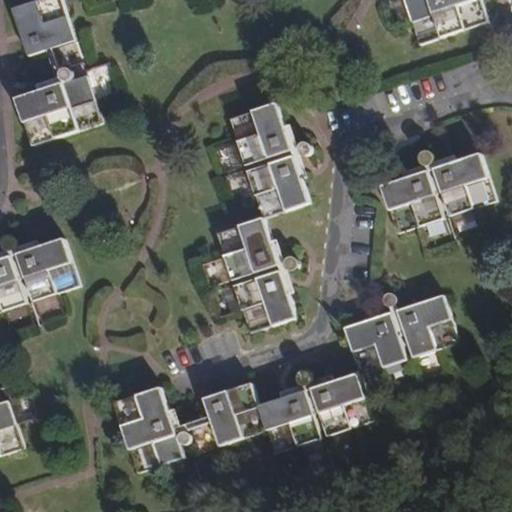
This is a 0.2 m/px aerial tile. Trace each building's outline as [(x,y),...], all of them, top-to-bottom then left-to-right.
[(76,43),(62,0),(47,0),(15,11),(30,58),(47,53),(54,51),(76,43)] [(455,0),(405,0),(421,47),(466,32),(455,0)] [(480,0),(455,0),(466,32),(489,25),(480,0)] [(54,51),(47,53),(58,87),(65,85),(63,76),(54,51)] [(65,73),(63,76),(65,85),(74,82),(76,80),(76,78),(76,75),(73,73),(69,72),(65,73)] [(65,85),(58,87),(20,100),(33,147),(103,126),(88,79),(74,82),(65,85)] [(270,159),(293,151),(278,106),(234,121),(248,166),(270,159)] [(304,146),(300,149),(302,156),(305,157),(308,158),(312,156),(314,152),(312,147),(308,145),(304,146)] [(300,149),(293,151),(270,159),(272,165),(295,159),(302,156),(300,149)] [(426,167),(428,168),(435,166),(437,163),(436,159),(434,156),(429,155),(426,156),(424,159),(424,163),(426,167)] [(437,171),(445,195),(453,219),(498,204),(483,155),(437,171)] [(295,159),(272,165),(250,173),(265,221),(310,206),(295,159)] [(428,168),(430,173),(438,198),(445,195),(437,171),(435,166),(428,168)] [(438,198),(430,173),(384,189),(399,237),(446,221),(438,198)] [(280,267),(265,221),(221,236),(235,281),(257,274),(280,267)] [(10,252),(12,254),(19,251),(21,248),(20,243),(18,242),(15,240),(11,241),(9,244),(8,248),(8,250),(10,252)] [(21,256),(28,280),(35,303),(81,289),(65,241),(21,256)] [(14,258),(22,283),(28,280),(21,256),(19,251),(12,254),(14,258)] [(0,314),(29,305),(22,283),(14,258),(0,262),(0,314)] [(293,262),(289,264),(290,271),(293,273),(296,274),(300,272),(301,269),(301,265),(299,262),(295,260),(293,262)] [(280,267),(257,274),(259,281),(282,274),(290,271),(289,264),(280,267)] [(282,274),(259,281),(238,288),(253,335),(296,321),(282,274)] [(389,308),(391,309),(398,307),(399,304),(399,301),(397,298),(394,296),(390,297),(387,299),(386,303),(387,305),(389,308)] [(400,312),(407,337),(414,360),(460,345),(446,297),(400,312)] [(392,315),(401,339),(407,337),(400,312),(398,307),(391,309),(392,315)] [(345,330),(360,376),(408,362),(401,339),(392,315),(345,330)] [(302,384),(305,388),(313,386),(314,383),(314,379),(311,376),(307,376),(304,377),(302,380),(302,384)] [(315,391),(322,415),(330,439),(374,424),(360,376),(315,391)] [(206,401),(211,418),(213,425),(221,448),(269,432),(261,408),(253,386),(206,401)] [(305,388),(307,394),(315,417),(322,415),(315,391),(313,386),(305,388)] [(178,437),(175,429),(163,390),(117,404),(140,474),(185,459),(181,444),(178,437)] [(307,394),(261,408),(269,432),(277,456),(322,440),(315,417),(307,394)] [(10,403),(4,404),(0,405),(0,457),(11,454),(25,450),(10,403)] [(211,418),(175,429),(178,437),(213,425),(211,418)] [(189,435),(185,435),(182,438),(182,442),(183,446),(188,448),(193,445),(194,441),(192,436),(189,435)]
